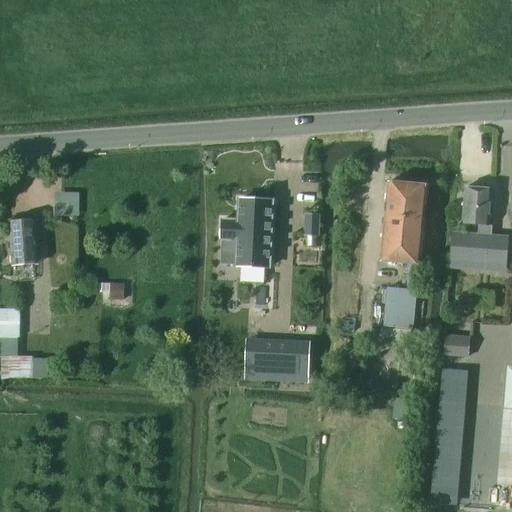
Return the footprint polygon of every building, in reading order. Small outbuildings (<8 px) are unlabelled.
[(381,261),(422,265),(428,187),(388,181),(381,261)] [(487,238),(488,226),(490,226),(492,190),(464,188),(462,224),(478,225),(478,234),(474,237),(453,235),(451,259),(506,264),(507,240),(487,238)] [(54,216),(80,217),(80,193),(54,193),(54,216)] [(222,221),(221,241),(222,241),(237,241),(236,266),(270,268),(273,202),(239,201),(238,221),(222,221)] [(307,216),(306,228),(318,228),(319,216),(307,216)] [(36,252),(34,220),(10,221),(14,270),(24,270),(23,266),(33,265),(33,260),(37,259),(36,252)] [(108,301),(124,300),(123,283),(108,284),(108,301)] [(388,289),(384,327),(413,330),(417,291),(388,289)] [(23,290),(6,290),(7,310),(0,310),(0,333),(19,334),(18,310),(23,310),(23,290)] [(445,336),(443,356),(468,358),(470,338),(445,336)] [(18,338),(0,337),(0,357),(18,358),(18,338)] [(262,342),(260,378),(308,380),(310,344),(262,342)] [(3,374),(45,375),(45,358),(4,358),(3,374)]
